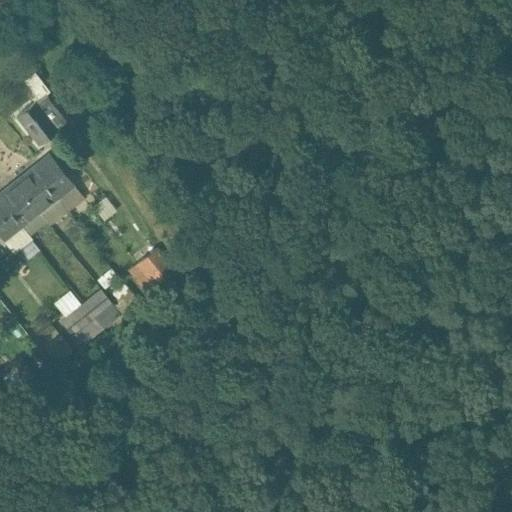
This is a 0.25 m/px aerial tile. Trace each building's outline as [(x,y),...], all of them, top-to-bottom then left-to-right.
[(52,120),(68,107),(35,65),(21,76),(35,94),(34,96),(52,120)] [(52,120),(34,96),(15,110),(38,139),(57,125),(52,120)] [(73,180),(48,148),(31,162),(56,194),(73,180)] [(56,194),(31,162),(13,176),(39,207),(56,194)] [(39,207),(13,176),(0,186),(0,194),(21,221),(39,207)] [(101,189),(91,200),(103,211),(113,200),(101,189)] [(21,221),(0,194),(0,232),(2,236),(7,232),(21,221)] [(29,231),(21,221),(7,232),(14,242),(29,231)] [(147,283),(172,263),(158,240),(130,262),(147,283)] [(52,293),(62,307),(79,295),(69,281),(52,293)] [(87,304),(101,321),(119,307),(104,289),(87,304)] [(77,341),(101,321),(87,304),(62,324),(77,341)] [(41,338),(53,353),(69,340),(57,325),(41,338)]
